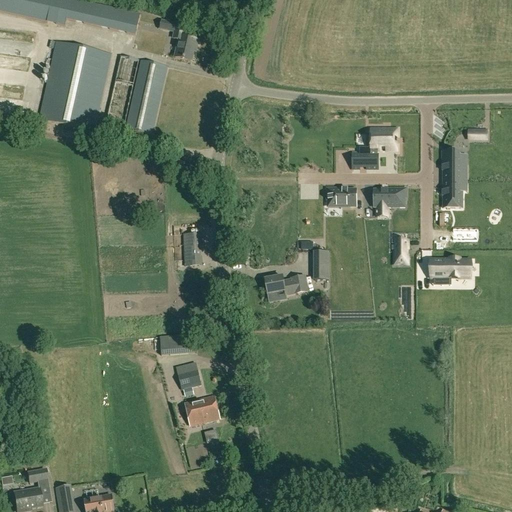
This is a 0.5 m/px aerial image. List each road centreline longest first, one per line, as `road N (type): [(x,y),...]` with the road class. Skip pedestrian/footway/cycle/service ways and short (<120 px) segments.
road 1 (unclassified): [(266,511),(216,210),(234,88)]
road 2 (unclassified): [(511,99),(357,103),(234,88)]
